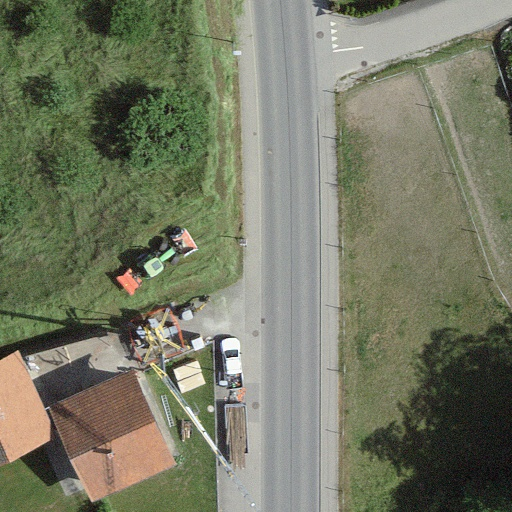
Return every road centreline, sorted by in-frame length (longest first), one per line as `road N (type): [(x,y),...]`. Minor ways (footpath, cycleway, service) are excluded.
road 1 (tertiary): [(292,78),(294,511)]
road 2 (residential): [(292,78),(511,0)]
